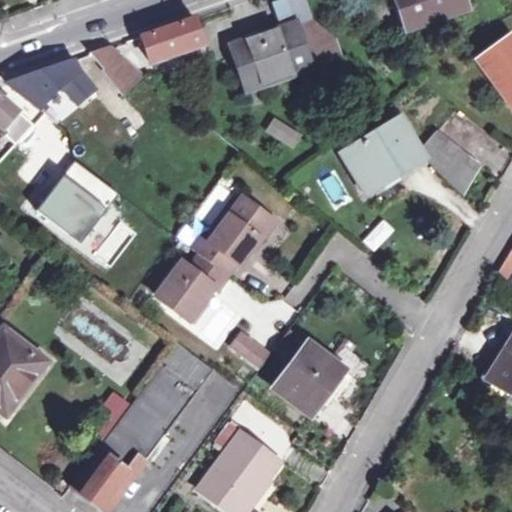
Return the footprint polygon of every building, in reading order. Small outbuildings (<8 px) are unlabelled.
[(401,0),(410,28),(469,9),(466,0),(401,0)] [(143,36),(150,61),(185,49),(188,57),(209,51),(197,18),(143,36)] [(241,61),(247,80),(294,63),(297,71),(344,54),(337,34),(320,19),(301,25),(300,23),(235,45),(241,61)] [(511,96),(511,39),(509,35),(480,58),(511,96)] [(91,54),(104,70),(125,59),(112,47),(91,54)] [(125,59),(104,70),(127,95),(147,77),(125,59)] [(40,109),(66,81),(79,74),(74,60),(6,83),(40,109)] [(247,80),(241,61),(231,65),(237,84),(247,80)] [(0,95),(0,134),(6,129),(9,132),(23,117),(0,95)] [(345,152),(366,187),(405,163),(409,170),(424,160),(391,107),(365,122),(373,135),(345,152)] [(292,147),(300,133),(270,116),(262,131),(292,147)] [(432,168),(463,196),(481,167),(437,129),(422,146),(435,164),(432,168)] [(405,163),(366,187),(370,194),(409,170),(405,163)] [(263,242),(278,221),(246,197),(214,240),(205,234),(195,248),(203,254),(192,268),(185,262),(158,298),(196,327),(221,295),(218,292),(242,261),(244,262),(260,240),(263,242)] [(258,368),(269,348),(235,329),(224,349),(258,368)] [(0,337),(0,400),(10,408),(45,363),(5,331),(0,337)] [(511,340),(489,380),(511,392),(511,340)] [(136,461),(146,468),(219,370),(181,341),(72,488),(105,511),(114,511),(138,480),(128,472),(136,461)] [(316,415),(349,371),(312,344),(279,387),(316,415)] [(349,371),(316,415),(322,420),(354,376),(349,371)] [(107,413),(117,421),(129,405),(115,394),(103,410),(107,413)] [(117,421),(107,413),(88,437),(99,445),(117,421)] [(244,511),(283,462),(243,432),(199,490),(228,511),(244,511)] [(128,472),(138,480),(146,468),(136,461),(128,472)]
